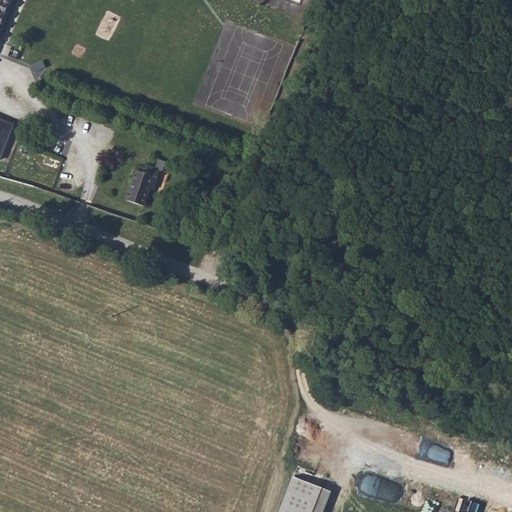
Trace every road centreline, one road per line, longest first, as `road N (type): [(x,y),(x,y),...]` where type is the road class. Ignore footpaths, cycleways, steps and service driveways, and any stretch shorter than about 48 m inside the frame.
road 1 (unclassified): [(511,405),(0,195)]
road 2 (track): [(318,66),(211,281)]
